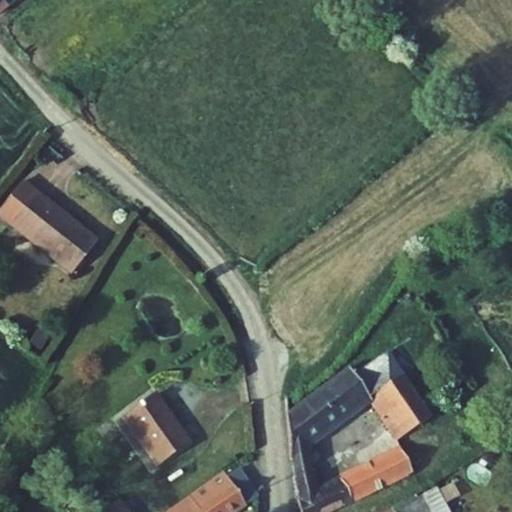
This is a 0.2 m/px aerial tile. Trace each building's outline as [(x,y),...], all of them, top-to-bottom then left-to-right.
[(0,0),(0,16),(17,0),(0,0)] [(2,211),(14,221),(34,198),(22,188),(2,211)] [(14,221),(7,228),(69,281),(95,250),(34,198),(14,221)] [(291,454),(300,511),(337,511),(416,473),(406,450),(312,495),(304,451),(373,400),(400,442),(432,420),(394,364),(367,383),(355,367),(290,415),(291,454)] [(148,402),(108,428),(140,476),(180,451),(148,402)] [(212,483),(173,511),(242,511),(252,505),(234,478),(216,489),(212,483)] [(451,511),(436,485),(404,503),(409,511),(451,511)] [(409,511),(404,503),(386,511),(409,511)]
